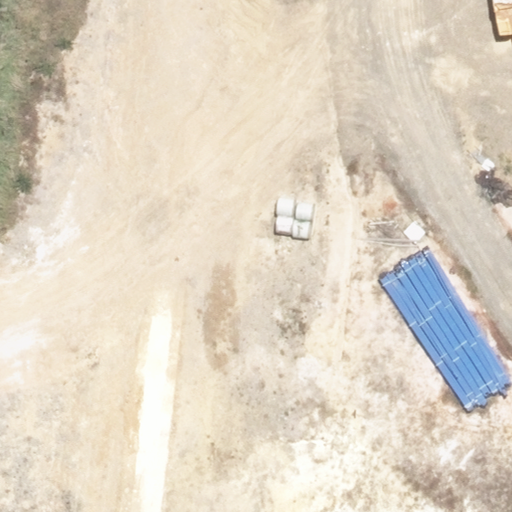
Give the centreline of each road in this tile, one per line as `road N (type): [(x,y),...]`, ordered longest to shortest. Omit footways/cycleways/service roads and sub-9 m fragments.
road 1 (tertiary): [(137,511),(179,0)]
road 2 (tertiary): [(303,0),(285,511)]
road 3 (unknown): [(0,436),(462,511)]
